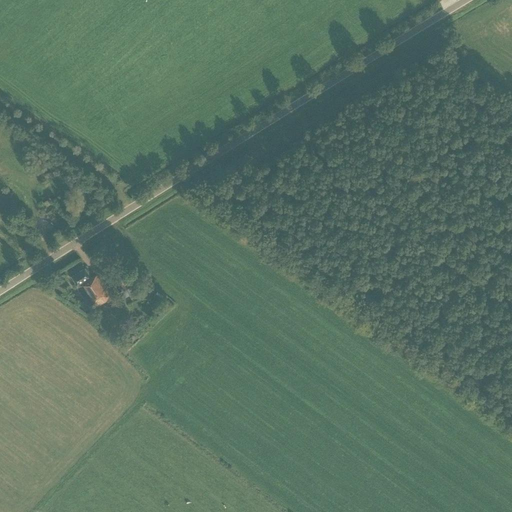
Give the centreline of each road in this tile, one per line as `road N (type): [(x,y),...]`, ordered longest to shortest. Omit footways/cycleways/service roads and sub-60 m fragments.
road 1 (unclassified): [(0,291),(467,0)]
road 2 (track): [(114,218),(186,297),(192,342),(38,511)]
road 3 (track): [(511,95),(442,45),(429,45),(362,87),(340,58)]
road 4 (track): [(362,87),(196,190)]
road 5 (track): [(0,103),(112,183),(129,209)]
